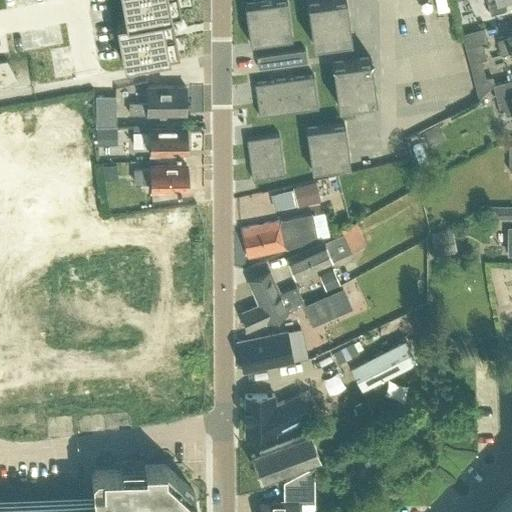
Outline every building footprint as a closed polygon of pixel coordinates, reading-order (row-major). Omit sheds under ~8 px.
[(122,0),(126,19),(116,21),(124,65),(176,56),(171,29),(172,29),(169,13),(179,11),(177,0),(122,0)] [(264,0),(244,3),(249,42),(291,36),(286,0),(264,0)] [(308,0),(306,0),(312,42),(350,37),(345,0),(308,0)] [(486,0),(490,12),(503,8),(500,0),(486,0)] [(492,83),(493,83),(491,77),(484,78),(479,59),(485,57),(481,42),(486,41),(483,27),(462,33),(465,46),(465,47),(479,97),(492,83)] [(511,30),(507,32),(508,36),(497,39),(501,53),(511,50),(511,51),(511,30)] [(256,55),(258,67),(306,60),(305,48),(256,55)] [(370,56),(331,62),(337,104),(376,99),(370,56)] [(4,85),(16,78),(5,59),(0,60),(0,81),(1,80),(4,85)] [(293,77),(298,109),(317,107),(313,74),(293,77)] [(278,112),(298,109),(293,77),(273,79),(278,112)] [(511,78),(493,83),(492,83),(500,114),(511,111),(511,78)] [(258,115),(278,112),(273,79),(254,82),(258,115)] [(186,112),(185,85),(146,87),(147,100),(128,100),(128,112),(147,111),(147,114),(186,112)] [(95,125),(116,124),(115,94),(95,95),(95,125)] [(29,126),(30,126),(30,121),(4,121),(4,150),(28,150),(29,150),(29,126)] [(305,127),(311,170),(349,164),(344,122),(305,127)] [(421,147),(438,140),(430,125),(413,133),(421,147)] [(28,155),(52,155),(53,155),(53,131),(54,131),(54,126),(30,126),(29,126),(29,150),(28,150),(28,155)] [(150,127),(150,129),(132,129),(132,145),(150,145),(150,154),(168,154),(170,152),(185,152),(185,150),(188,147),(188,140),(185,138),(185,127),(150,127)] [(96,128),(96,144),(111,144),(111,128),(96,128)] [(78,131),(54,131),(53,131),(53,155),(52,155),(52,160),(78,160),(78,131)] [(249,157),(281,153),(278,133),(246,137),(249,157)] [(284,173),(281,153),(249,157),(251,177),(284,173)] [(116,164),(104,165),(105,178),(117,178),(116,164)] [(132,182),(151,181),(151,191),(169,191),(170,189),(186,189),(186,186),(188,184),(188,177),(186,175),(185,164),(150,164),(150,166),(132,166),(132,182)] [(293,186),(298,204),(320,199),(315,181),(293,186)] [(121,188),(102,189),(102,200),(122,199),(121,188)] [(511,217),(511,203),(494,204),(494,218),(511,217)] [(246,255),(253,254),(286,248),(286,247),(300,244),(316,238),(311,214),(295,218),(280,221),(280,219),(240,227),(246,255)] [(294,275),(333,258),(366,243),(355,220),(339,227),(342,232),(326,239),(286,255),(294,275)] [(318,273),(325,290),(327,289),(339,283),(332,267),(318,273)] [(278,293),(268,271),(249,279),(260,304),(244,311),(246,328),(288,311),(287,309),(303,302),(295,286),(278,293)] [(343,286),(303,303),(311,324),(352,306),(343,286)] [(243,369),(291,360),(285,331),(237,340),(243,369)] [(390,343),(363,357),(363,358),(352,364),(362,387),(416,359),(404,338),(394,342),(393,341),(390,343)] [(274,403),(274,393),(244,393),(244,434),(274,433),(274,431),(309,413),(308,411),(306,412),(297,394),(299,393),(298,391),(274,403)] [(308,461),(319,457),(309,432),(251,454),(260,480),(308,461)] [(189,511),(190,510),(194,510),(193,491),(164,463),(144,464),(144,468),(95,470),(91,474),(91,487),(92,487),(92,499),(0,502),(0,511),(85,511),(86,511),(139,509),(142,511),(189,511)] [(260,511),(296,511),(296,501),(308,501),(313,501),(313,467),(307,467),(283,481),(284,501),(260,502),(260,511)] [(511,511),(511,491),(493,511),(491,511),(511,511)]
